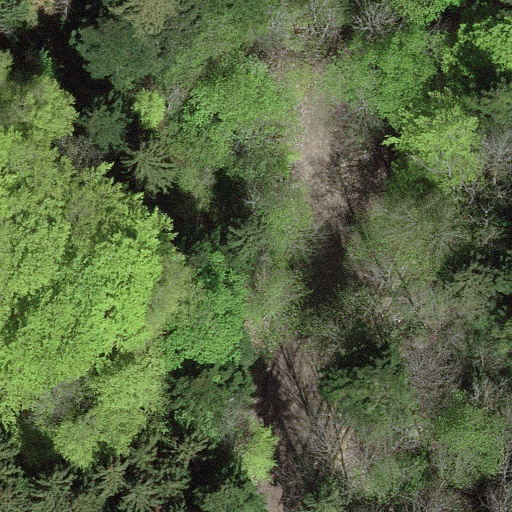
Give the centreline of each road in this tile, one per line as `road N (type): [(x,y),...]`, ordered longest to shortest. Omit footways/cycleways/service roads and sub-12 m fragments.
road 1 (track): [(491,0),(338,269),(275,457),(281,511)]
road 2 (track): [(285,417),(171,184),(0,4)]
road 3 (track): [(338,269),(330,187),(343,0)]
